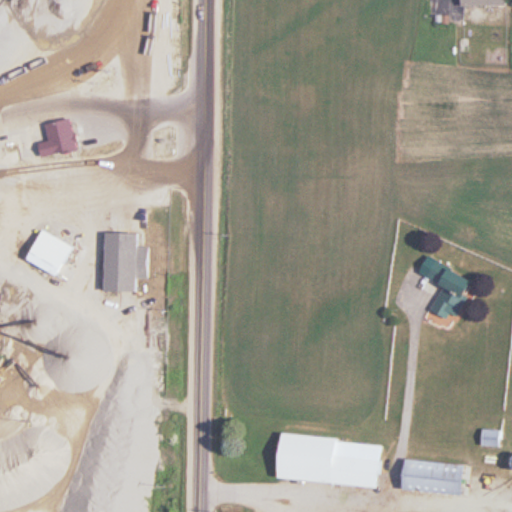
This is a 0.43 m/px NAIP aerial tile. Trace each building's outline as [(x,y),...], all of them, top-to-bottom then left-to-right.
[(59,155),(85,151),(80,119),(54,124),(59,155)] [(38,260),(68,276),(83,247),(53,231),(38,260)] [(148,292),(148,234),(116,233),(116,292),(148,292)] [(461,324),(483,281),(456,267),(455,270),(440,262),(433,276),(450,285),(436,311),(461,324)] [(507,430),(489,430),(489,445),(507,445),(507,430)] [(387,488),(391,443),(288,434),(284,479),(387,488)] [(471,496),(473,463),(413,460),(412,493),(471,496)]
